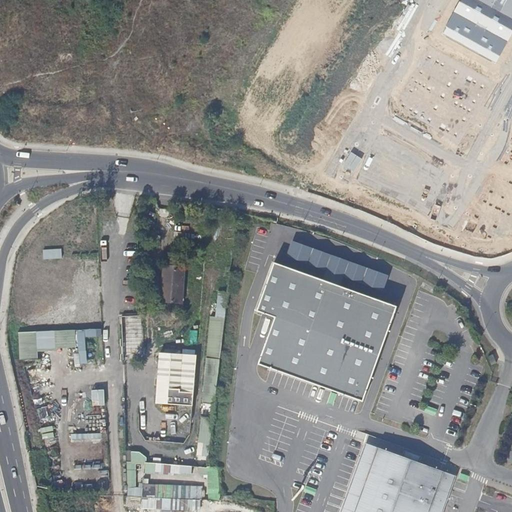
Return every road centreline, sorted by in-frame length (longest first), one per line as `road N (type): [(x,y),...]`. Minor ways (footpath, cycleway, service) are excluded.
road 1 (secondary): [(229,190),(364,229),(489,292)]
road 2 (secondary): [(0,275),(16,227),(63,192),(121,181),(229,190)]
road 3 (secondary): [(21,511),(0,383)]
